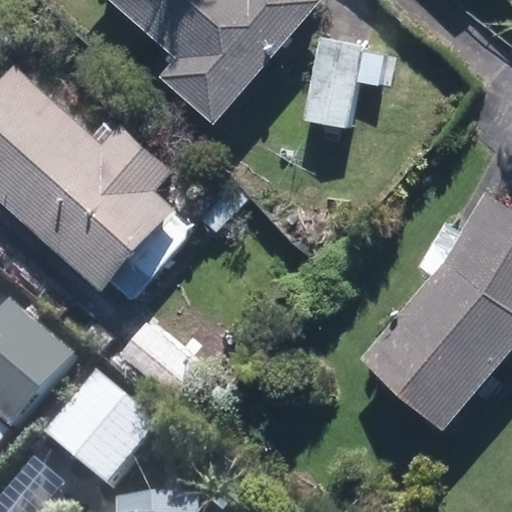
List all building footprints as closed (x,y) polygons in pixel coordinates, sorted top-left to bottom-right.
[(231,127),(339,1),(337,0),(122,0),(193,60),(176,80),(231,127)] [(370,40),(337,37),(333,86),(317,84),(313,121),(362,125),(370,40)] [(0,187),(120,293),(195,209),(176,193),(191,176),(135,127),(118,146),(29,67),(0,100),(0,187)] [(511,206),(498,199),(466,257),(376,358),(459,431),(511,371),(511,206)] [(175,300),(130,356),(196,410),(242,354),(175,300)] [(88,364),(21,307),(0,331),(0,417),(24,438),(88,364)] [(123,495),(175,430),(109,377),(57,442),(123,495)]
